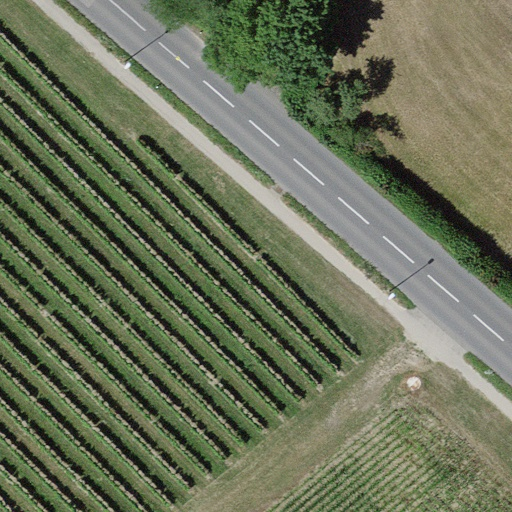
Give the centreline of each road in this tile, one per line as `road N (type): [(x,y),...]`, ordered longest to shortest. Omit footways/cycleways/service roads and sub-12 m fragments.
road 1 (tertiary): [(109,0),(511,348)]
road 2 (track): [(461,305),(359,389)]
